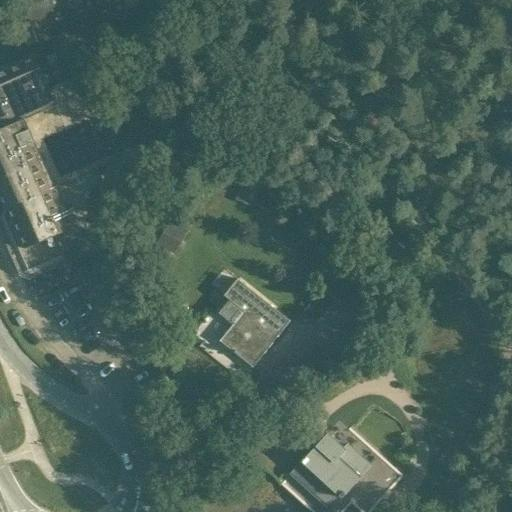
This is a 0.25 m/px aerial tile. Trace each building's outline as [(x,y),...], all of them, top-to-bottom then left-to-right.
[(38,42),(56,36),(68,31),(65,24),(72,22),(66,4),(64,0),(21,0),(28,18),(38,42)] [(64,0),(66,4),(72,22),(79,19),(82,28),(114,16),(108,0),(64,0)] [(81,247),(85,227),(93,186),(103,181),(97,168),(59,83),(48,88),(34,58),(0,73),(0,195),(5,208),(1,210),(0,212),(0,227),(20,273),(30,277),(64,262),(67,253),(81,247)] [(59,83),(97,168),(119,159),(82,73),(59,83)] [(141,111),(121,119),(131,140),(150,132),(141,111)] [(247,175),(244,182),(255,186),(257,179),(247,175)] [(241,182),(234,201),(252,208),(259,189),(241,182)] [(156,245),(174,255),(187,232),(169,222),(156,245)] [(252,367),(254,364),(289,321),(237,279),(223,295),(229,300),(218,313),(232,324),(220,340),(252,367)] [(319,287),(304,313),(319,322),(334,295),(319,287)] [(369,511),(403,476),(388,462),(370,446),(368,448),(349,429),(341,438),(326,424),(298,456),(302,460),(281,484),(311,511),(342,511),(351,503),(360,511),(369,511)]
